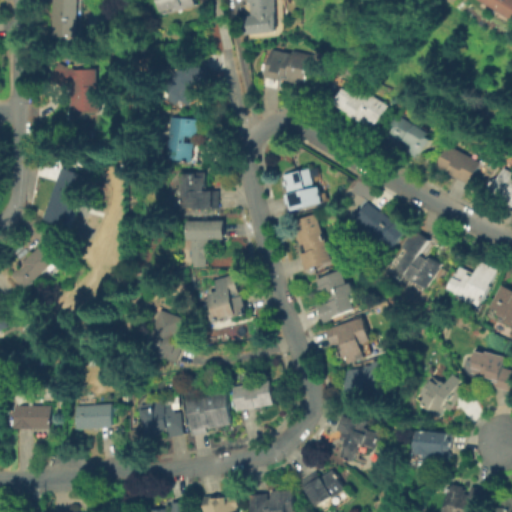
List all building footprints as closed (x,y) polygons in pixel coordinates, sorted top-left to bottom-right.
[(77,2),(78,28),(57,29),(56,3),(50,3),(49,0),(77,0),(78,2),(77,2)] [(199,0),(200,4),(167,13),(163,0),(199,0)] [(274,0),(278,30),(253,32),(253,31),(247,32),(245,16),(253,15),(251,1),(249,1),(248,0),(274,0)] [(511,0),(511,12),(510,16),(511,17),(509,22),(482,6),(485,1),(483,0),(511,0)] [(273,49),(293,53),(294,50),(313,54),(307,83),(282,78),(281,87),(265,84),(273,49)] [(75,110),(75,90),(53,79),(62,62),(77,69),(98,70),(98,86),(101,86),(102,110),(75,110)] [(212,66),(212,82),(198,82),(194,90),(201,94),(196,104),(194,102),(183,97),(181,103),(171,98),(176,90),(170,86),(179,69),(193,69),(193,65),(212,66)] [(356,85),(389,105),(378,123),(369,118),(366,124),(356,118),(356,117),(351,114),(352,113),(336,103),(345,88),(351,92),(356,85)] [(398,114),(415,125),(416,123),(429,131),(427,135),(432,139),(421,157),(411,151),(412,149),(406,145),(409,141),(404,137),(400,144),(385,135),(398,114)] [(199,119),(199,136),(191,136),(191,142),(196,143),(195,160),(171,158),(173,118),(199,119)] [(480,162),(469,182),(438,166),(449,145),(480,162)] [(311,168),(315,187),(320,186),(325,204),(292,212),(287,195),(290,194),(285,175),(311,168)] [(504,168),(511,172),(511,206),(509,205),(510,203),(506,200),(508,196),(502,193),(500,197),(489,191),(496,179),(499,178),(504,168)] [(47,217),(62,169),(83,176),(68,224),(47,217)] [(209,173),(209,190),(220,190),(219,211),(183,210),(183,173),(209,173)] [(369,202),(381,211),(382,210),(397,222),(400,218),(410,227),(393,248),(368,228),(369,227),(357,217),(369,202)] [(317,214),(334,261),(309,270),(303,254),(309,251),(306,243),(302,244),(294,222),(317,214)] [(213,253),(192,255),(189,240),(189,221),(229,221),(229,240),(214,241),(213,253)] [(421,254),(431,260),(432,258),(443,265),(440,270),(440,271),(428,289),(397,268),(408,250),(404,246),(416,230),(430,239),(421,254)] [(12,270),(48,239),(59,253),(53,258),(56,262),(27,287),(12,270)] [(498,269),(490,284),(492,285),(481,306),(464,297),(464,296),(457,292),(458,291),(450,287),(460,266),(476,274),(482,261),(498,269)] [(343,269),(349,283),(353,282),(357,293),(352,295),(357,308),(335,318),(328,321),(321,303),(328,301),(329,302),(333,301),(331,296),(334,295),(333,291),(323,295),(320,287),(322,286),(319,279),(343,269)] [(216,280),(237,273),(250,313),(220,323),(211,297),(219,294),(220,293),(216,280)] [(511,320),(498,314),(500,310),(492,306),(503,285),(511,289),(511,320)] [(0,304),(1,304),(13,329),(0,335),(0,304)] [(162,310),(187,319),(178,345),(183,346),(176,365),(145,354),(162,310)] [(326,329),(362,316),(371,341),(361,344),(365,358),(345,365),(339,347),(333,349),(326,329)] [(476,351),(485,353),(485,351),(506,357),(502,368),(511,370),(511,383),(510,390),(485,383),(486,379),(480,378),(481,374),(473,372),(476,362),(473,361),(476,351)] [(347,370),(349,390),(367,388),(370,409),(392,406),(386,360),(369,362),(369,367),(347,370)] [(459,382),(466,387),(452,409),(448,406),(441,416),(423,404),(424,402),(417,397),(432,374),(441,381),(442,379),(448,383),(454,374),(461,379),(459,382)] [(275,382),(278,407),(240,413),(237,387),(275,382)] [(192,431),(187,396),(230,390),(235,425),(192,431)] [(168,406),(174,405),(175,412),(181,411),(184,433),(146,439),(140,408),(168,404),(168,406)] [(57,408),(55,431),(17,429),(18,406),(57,408)] [(115,406),(116,430),(81,431),(80,408),(115,406)] [(354,461),(342,456),(348,438),(342,436),(344,432),(340,430),(343,423),(345,424),(347,416),(366,423),(365,425),(384,432),(378,450),(361,443),(354,461)] [(450,435),(449,451),(444,450),(444,458),(449,458),(449,462),(448,462),(448,464),(422,462),(423,460),(416,459),(418,432),(450,435)] [(303,481),(318,471),(322,477),(334,469),(347,489),(320,506),(303,481)] [(463,494),(469,495),(471,486),(488,491),(484,508),(480,507),(478,511),(442,511),(448,494),(449,495),(453,484),(461,486),(461,487),(462,487),(461,489),(464,490),(463,494)] [(295,491),(298,511),(256,511),(254,497),(295,491)] [(211,511),(209,501),(239,495),(241,511),(211,511)] [(511,511),(501,511),(502,508),(502,497),(511,497),(511,511)] [(190,503),(189,511),(147,511),(147,509),(171,509),(171,511),(174,511),(174,503),(190,503)]
